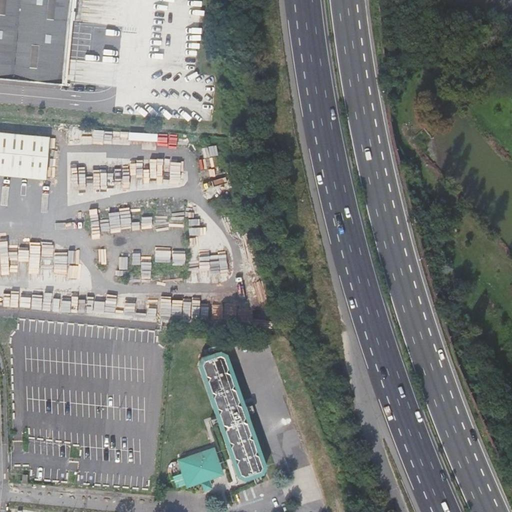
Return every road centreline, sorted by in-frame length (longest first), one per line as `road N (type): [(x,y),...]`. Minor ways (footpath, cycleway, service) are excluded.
road 1 (motorway): [(491,511),(402,272),(349,0)]
road 2 (motorway): [(303,0),(338,205),(379,348),(442,511)]
